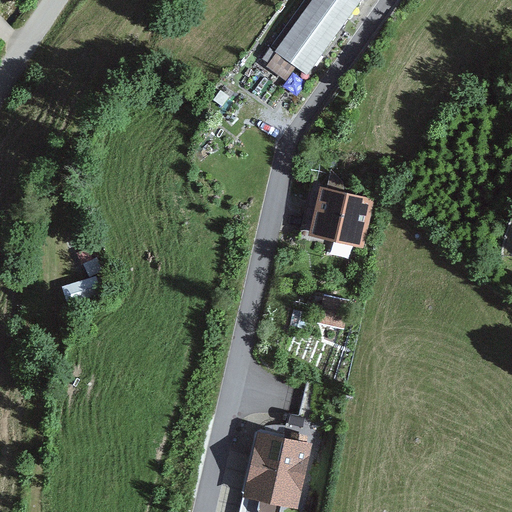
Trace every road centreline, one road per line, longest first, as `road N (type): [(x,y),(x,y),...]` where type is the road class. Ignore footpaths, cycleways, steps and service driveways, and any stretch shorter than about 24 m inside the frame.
road 1 (unclassified): [(391,0),(302,123),(284,164),(202,511)]
road 2 (track): [(155,0),(42,220),(34,292)]
